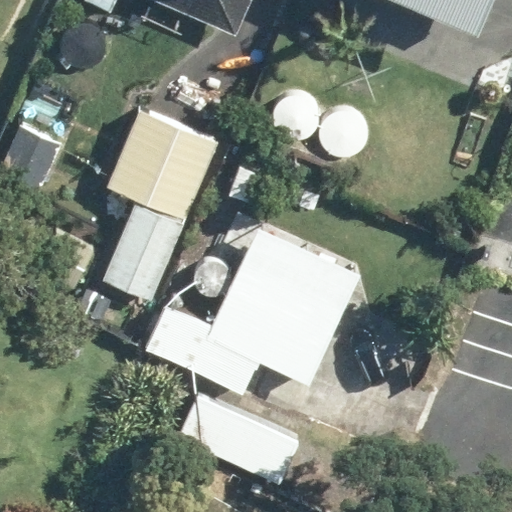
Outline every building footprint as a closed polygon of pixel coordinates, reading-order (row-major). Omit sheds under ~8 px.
[(179,0),(245,29),(257,0),(102,0),(119,8),(122,0),(179,0)] [(502,0),(419,0),(409,23),(450,42),(465,10),(492,22),(502,0)] [(150,105),(117,183),(146,195),(110,277),(159,298),(228,138),(150,105)] [(247,162),(236,191),(265,202),(276,171),(247,162)] [(320,382),(359,300),(254,252),(224,318),(175,296),(154,343),(265,396),(280,364),(320,382)] [(184,436),(289,482),(310,434),(205,387),(184,436)]
